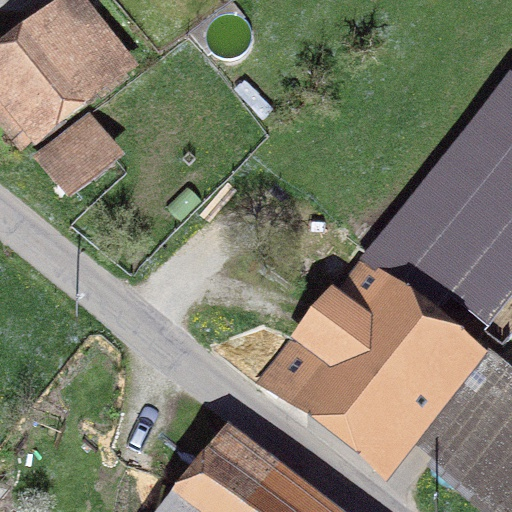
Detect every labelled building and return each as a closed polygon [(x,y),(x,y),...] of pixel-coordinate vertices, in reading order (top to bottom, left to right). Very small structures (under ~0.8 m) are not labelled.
[(0,95),(0,121),(22,150),(48,131),(39,120),(73,93),(81,103),(129,66),(80,2),(32,39),(42,52),(7,79),(12,86),(0,95)] [(70,193),(114,160),(85,121),(41,155),(70,193)] [(507,346),(511,339),(511,163),(421,277),(507,346)] [(378,464),(467,352),(362,270),(304,343),(297,337),(267,376),(378,464)] [(506,511),(511,511),(511,388),(503,381),(441,460),(506,511)] [(306,511),(224,448),(173,511),(306,511)]
